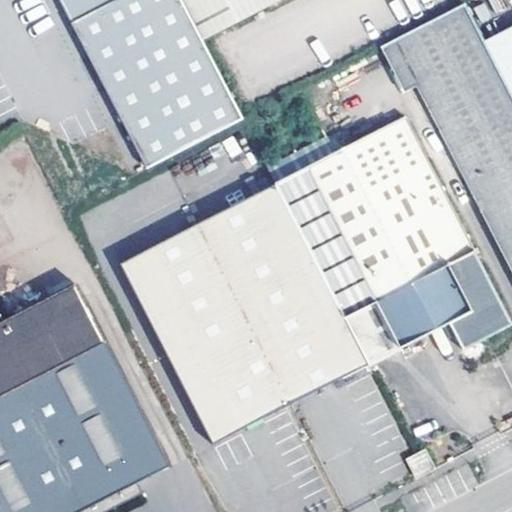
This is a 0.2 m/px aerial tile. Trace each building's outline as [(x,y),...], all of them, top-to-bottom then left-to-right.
[(58,0),(147,169),(244,121),(203,42),(180,0),(58,0)] [(180,0),(203,42),(284,0),(180,0)] [(511,102),(481,45),(462,8),(379,51),(403,98),(416,92),(434,126),(511,272),(511,102)] [(511,29),(481,45),(511,102),(511,29)] [(262,162),(299,234),(369,366),(442,328),(448,340),(454,336),(463,352),(511,326),(511,322),(416,140),(405,119),(289,179),(277,155),(264,161),(262,162)] [(299,234),(280,250),(243,202),(119,264),(214,444),(290,405),(347,375),(369,366),(299,234)] [(75,284),(0,321),(0,511),(102,511),(143,491),(139,482),(169,466),(75,284)] [(418,477),(435,469),(426,452),(409,460),(418,477)]
